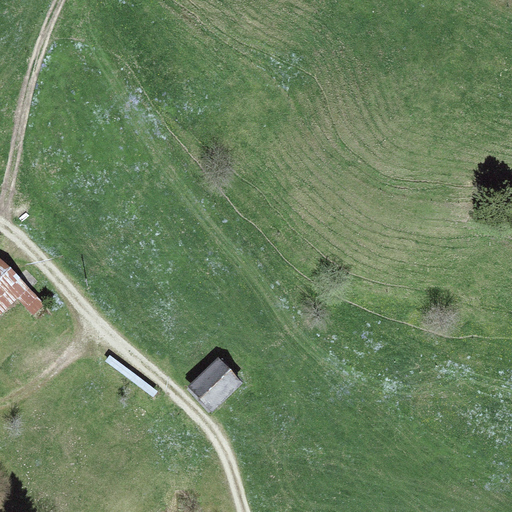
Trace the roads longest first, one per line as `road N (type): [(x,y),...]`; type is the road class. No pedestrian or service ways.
road 1 (track): [(245,511),(221,442),(0,226)]
road 2 (track): [(62,0),(30,87),(5,230)]
road 3 (track): [(102,328),(28,395),(0,407)]
